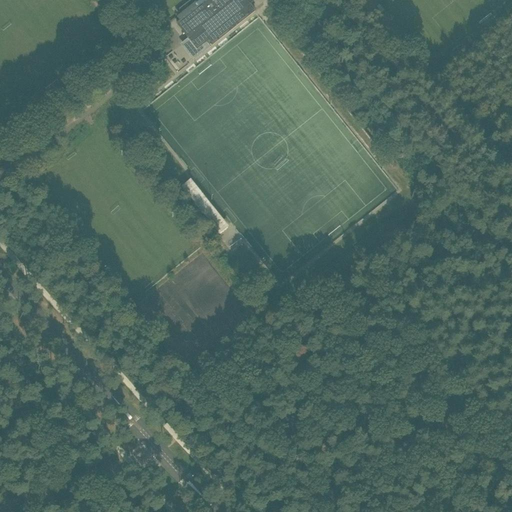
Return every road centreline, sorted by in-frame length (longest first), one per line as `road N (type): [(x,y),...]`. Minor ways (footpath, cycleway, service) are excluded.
road 1 (track): [(382,302),(511,439)]
road 2 (tertiary): [(121,407),(0,271)]
road 3 (unclassified): [(3,511),(154,452)]
road 4 (track): [(90,478),(0,378)]
